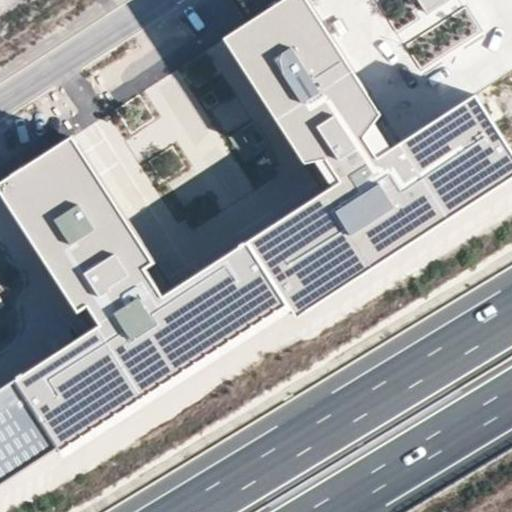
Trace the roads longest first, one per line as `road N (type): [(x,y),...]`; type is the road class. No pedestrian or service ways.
road 1 (motorway): [(511,313),(180,511)]
road 2 (motorway): [(324,511),(511,398)]
road 3 (tertiary): [(163,0),(0,104)]
